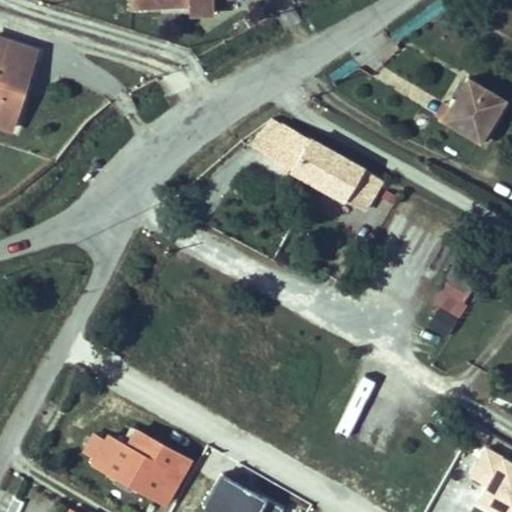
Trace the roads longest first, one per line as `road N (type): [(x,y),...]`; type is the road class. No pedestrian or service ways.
road 1 (unknown): [(137,174),(296,292),(511,419)]
road 2 (unclassified): [(102,211),(193,127),(400,0)]
road 3 (residential): [(102,211),(112,244),(100,278),(0,455)]
